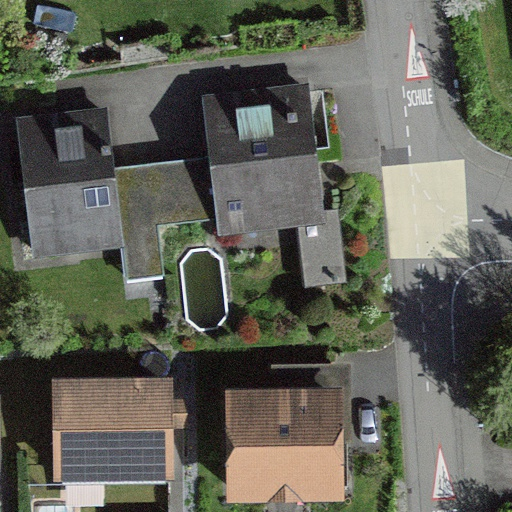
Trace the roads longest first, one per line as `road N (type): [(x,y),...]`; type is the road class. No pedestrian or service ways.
road 1 (residential): [(441,511),(417,234)]
road 2 (residential): [(417,234),(391,0)]
